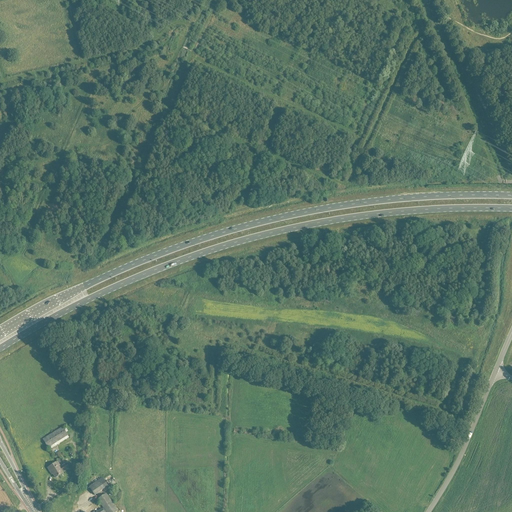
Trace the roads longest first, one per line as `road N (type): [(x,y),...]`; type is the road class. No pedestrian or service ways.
road 1 (primary): [(0,349),(122,283),(232,243),(378,213),(511,208)]
road 2 (primary): [(511,196),(400,198),(239,227),(91,283),(0,334)]
road 3 (unclassified): [(428,511),(494,374)]
